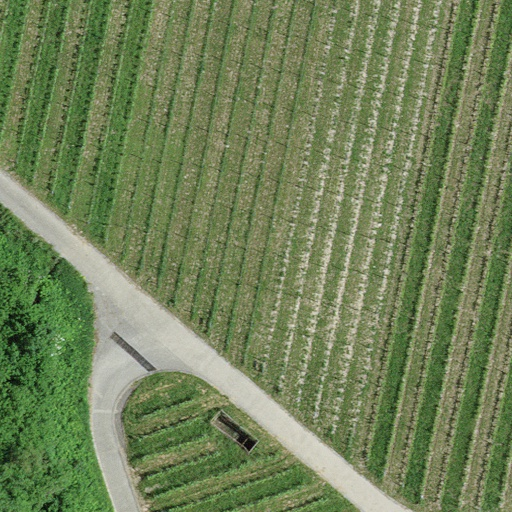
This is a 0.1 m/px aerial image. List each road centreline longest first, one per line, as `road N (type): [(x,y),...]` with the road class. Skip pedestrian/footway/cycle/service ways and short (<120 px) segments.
road 1 (track): [(389,511),(142,312)]
road 2 (track): [(142,312),(118,353),(104,403),(122,511)]
road 3 (track): [(142,312),(0,188)]
